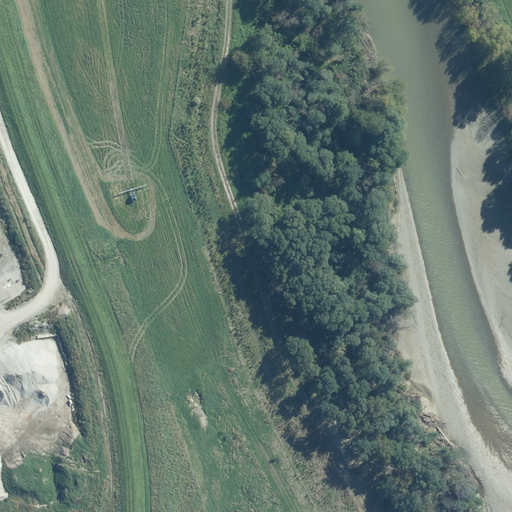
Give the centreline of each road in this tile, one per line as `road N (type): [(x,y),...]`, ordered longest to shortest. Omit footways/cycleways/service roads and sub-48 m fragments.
road 1 (track): [(325,511),(266,397),(187,178),(181,103),(193,0)]
road 2 (track): [(0,125),(99,376),(111,511)]
